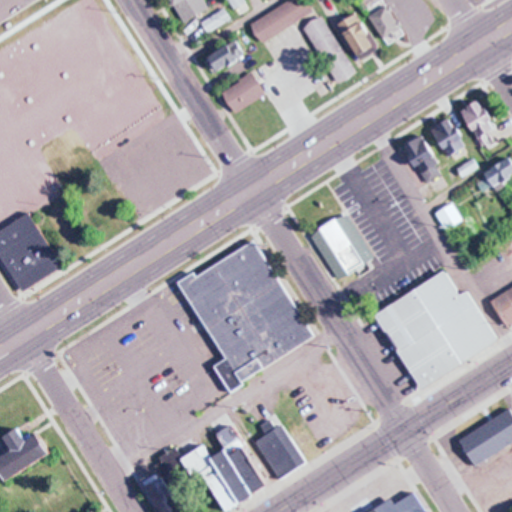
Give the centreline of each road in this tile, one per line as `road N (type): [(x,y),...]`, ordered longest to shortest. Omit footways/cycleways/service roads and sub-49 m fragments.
road 1 (trunk): [(21,336),(484,45)]
road 2 (residential): [(456,511),(253,190)]
road 3 (tertiary): [(277,511),(511,363)]
road 4 (residential): [(133,0),(253,190)]
road 5 (residential): [(21,336),(134,511)]
